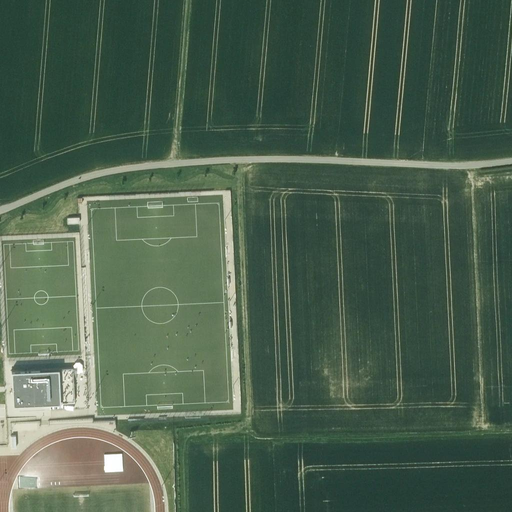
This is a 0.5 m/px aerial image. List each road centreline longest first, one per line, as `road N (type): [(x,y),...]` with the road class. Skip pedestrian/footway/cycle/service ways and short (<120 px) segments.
road 1 (track): [(511,161),(177,163),(78,180),(0,210)]
road 2 (track): [(511,433),(182,444)]
road 3 (track): [(177,163),(189,0)]
